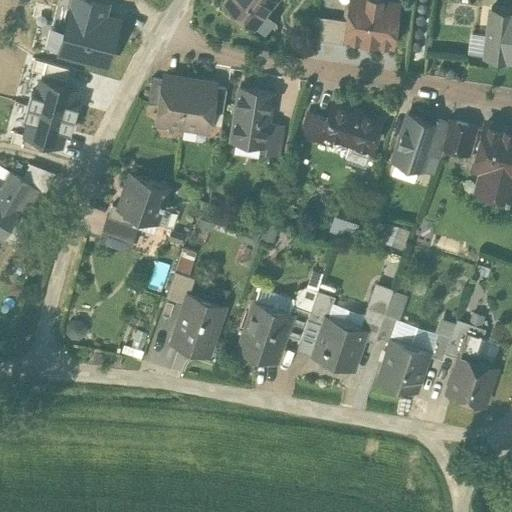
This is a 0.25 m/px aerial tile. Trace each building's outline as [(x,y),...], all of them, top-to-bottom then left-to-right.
[(118,17),(90,10),(92,0),(73,0),(64,36),(87,42),(84,54),(102,59),(107,39),(112,40),(118,17)] [(272,0),(226,0),(225,2),(253,24),(272,0)] [(367,0),(367,1),(358,0),(349,0),(346,3),(345,11),(348,16),(348,18),(345,37),(346,37),(392,44),(398,2),(385,0),(367,0)] [(511,9),(491,7),(488,33),(472,32),(470,52),(485,54),(508,57),(508,56),(511,56),(511,9)] [(348,18),(314,13),(308,36),(346,42),(346,37),(345,37),(348,18)] [(16,126),(13,139),(53,149),(63,110),(80,115),(84,99),(76,97),(80,81),(38,70),(24,128),(16,126)] [(190,76),(164,72),(163,77),(160,102),(158,109),(156,110),(155,116),(159,121),(165,122),(167,120),(183,123),(190,76)] [(163,77),(151,75),(148,100),(160,102),(163,77)] [(216,80),(190,76),(183,123),(198,125),(200,127),(206,128),(210,125),(211,119),(210,117),(211,108),(215,84),(216,80)] [(227,86),(215,84),(211,108),(223,110),(227,86)] [(272,89),(239,84),(231,136),(263,140),(264,141),(267,121),(272,89)] [(382,115),(332,99),(327,115),(322,130),(323,131),(372,147),(382,115)] [(327,115),(309,110),(302,132),(321,139),(323,131),(322,130),(327,115)] [(436,121),(408,112),(393,157),(421,167),(426,151),(436,121)] [(448,121),(437,117),(436,121),(426,151),(438,155),(442,144),(449,121),(448,121)] [(475,125),(449,118),(448,121),(449,121),(442,144),(468,151),(475,125)] [(283,123),(267,121),(264,141),(263,140),(261,148),(279,151),(283,123)] [(511,127),(486,121),(474,167),(492,171),(487,192),(487,197),(490,199),(492,201),(496,200),(499,200),(500,198),(501,195),(509,197),(511,187),(511,127)] [(10,170),(0,164),(0,177),(4,179),(10,170)] [(45,187),(10,170),(4,179),(0,187),(0,197),(20,207),(32,213),(45,187)] [(169,183),(131,171),(120,203),(119,205),(136,210),(132,222),(153,229),(157,218),(172,223),(178,206),(169,203),(171,198),(164,196),(169,183)] [(20,207),(0,197),(0,230),(6,234),(20,207)] [(136,210),(119,205),(120,203),(112,201),(108,213),(132,222),(136,210)] [(335,212),(331,226),(360,234),(364,219),(335,212)] [(179,264),(192,265),(194,246),(181,245),(179,264)] [(167,292),(182,298),(193,271),(177,265),(167,292)] [(407,295),(375,284),(362,322),(394,333),(407,295)] [(225,302),(189,290),(173,335),(209,347),(225,302)] [(254,298),(239,343),(277,356),(292,311),(254,298)] [(366,327),(327,314),(317,341),(324,343),(320,355),(352,366),(366,327)] [(486,326),(456,316),(445,350),(459,354),(459,353),(474,358),(486,326)] [(431,354),(388,341),(377,377),(419,390),(431,354)] [(474,358),(459,353),(459,354),(454,367),(453,367),(449,378),(451,379),(447,389),(484,401),(496,366),(474,358)]
